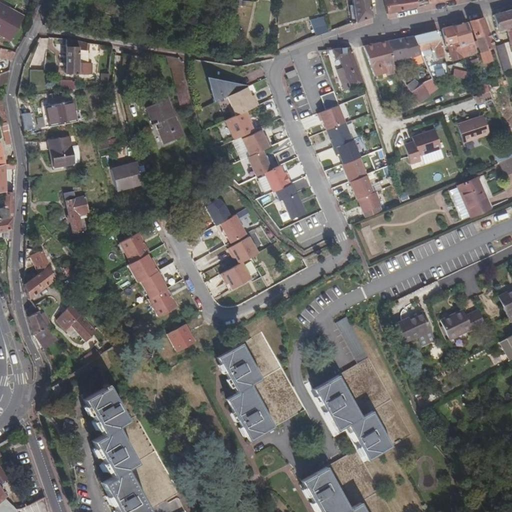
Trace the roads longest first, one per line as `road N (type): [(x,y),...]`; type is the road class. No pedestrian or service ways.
road 1 (residential): [(382,27),(286,52),(275,68),(344,241),(336,263),(243,315),(221,317),(207,306),(164,222)]
road 2 (residential): [(281,443),(297,469),(330,452),(297,375),(295,352),(313,328),(355,297),(511,225)]
road 3 (residential): [(18,409),(42,372),(16,284),(21,162),(12,101),(47,0)]
